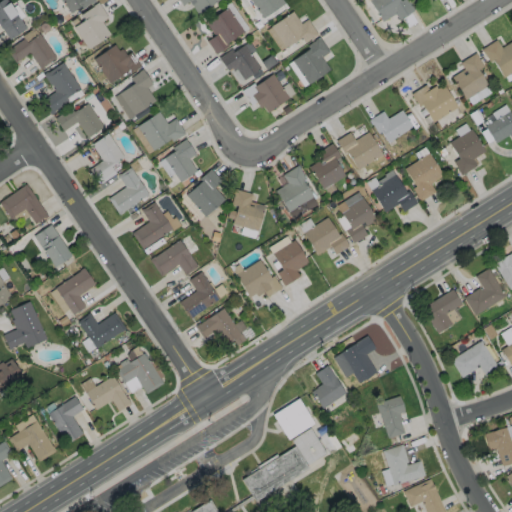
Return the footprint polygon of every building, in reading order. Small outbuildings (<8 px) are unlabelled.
[(5,0),(24,27),(7,38),(0,27),(0,0),(5,0)] [(92,0),(81,8),(79,5),(69,12),(60,0),(92,0)] [(214,0),(196,12),(187,0),(185,0),(180,4),(177,0),(214,0)] [(281,0),(283,2),(261,16),(249,0),(281,0)] [(407,0),(409,2),(408,3),(409,5),(412,9),(397,19),(393,13),(380,21),(366,0),(407,0)] [(107,33),(85,48),(71,26),(81,19),(78,13),(91,4),(95,1),(105,16),(99,20),(107,33)] [(223,47),(214,53),(205,39),(213,34),(204,21),(222,8),(226,6),(242,30),(225,42),(227,44),(223,47)] [(291,10),(300,22),(306,18),(316,33),(311,36),(303,41),(299,36),(284,46),(269,25),(291,10)] [(37,32),(53,56),(40,65),(41,66),(38,68),(26,51),(12,61),(3,48),(7,46),(21,37),(24,41),(37,32)] [(328,68),(306,83),(290,59),(307,47),(305,44),(313,39),(313,38),(317,35),(328,50),(320,56),(328,68)] [(495,39),(500,47),(511,39),(511,70),(502,77),(491,59),(488,61),(483,53),(482,53),(479,49),(495,39)] [(112,43),(116,49),(119,48),(127,60),(122,63),(126,69),(107,82),(90,58),(112,43)] [(243,43),(259,67),(258,67),(261,72),(253,77),(250,73),(242,78),(235,68),(232,69),(230,66),(225,69),(223,65),(217,56),(223,52),(230,47),(232,50),(243,43)] [(486,85),(463,99),(449,76),(462,68),(458,62),(473,52),(476,57),(481,66),(476,69),(486,85)] [(59,61),(77,87),(63,97),(65,99),(51,109),(52,111),(48,114),(38,100),(52,90),(40,73),(44,70),(45,71),(59,61)] [(152,99),(130,114),(116,92),(131,81),(128,76),(136,71),(135,70),(139,68),(150,83),(144,86),(152,99)] [(287,97),(266,111),(262,105),(259,107),(250,94),(255,90),(252,85),(271,72),(287,97)] [(441,84),(455,106),(431,122),(418,102),(423,99),(420,93),(433,85),(435,88),(441,84)] [(84,102),(100,125),(84,136),(73,121),(60,130),(51,117),(68,106),(70,110),(74,108),(74,109),(84,102)] [(400,109),(410,126),(386,141),(379,131),(376,133),(370,124),(367,119),(381,110),(386,118),(400,109)] [(156,110),(164,122),(172,117),(182,132),(178,135),(177,134),(169,140),(167,137),(150,149),(134,126),(156,110)] [(507,110),(511,117),(511,141),(507,134),(493,143),(483,125),(507,110)] [(474,165),(459,174),(456,170),(457,170),(451,161),(456,158),(447,142),(469,128),(483,150),(470,158),(474,165)] [(366,131),(380,154),(355,169),(344,151),(341,153),(333,140),(347,131),(352,139),(366,131)] [(111,170),(95,181),(86,168),(99,159),(88,143),(105,132),(121,156),(108,165),(111,170)] [(194,154),(192,156),(191,155),(186,159),(194,170),(178,182),(161,158),(172,151),(170,148),(183,139),(194,154)] [(343,175),(320,188),(306,166),(320,158),(316,151),(330,142),(337,156),(333,158),(343,175)] [(433,191),(418,201),(415,196),(410,188),(413,186),(402,168),(426,152),(440,175),(428,183),(433,191)] [(311,198),(287,213),(273,190),(285,182),(280,174),(296,164),(299,169),(298,170),(303,177),(300,179),(311,198)] [(128,167),(146,194),(121,211),(121,212),(117,215),(105,198),(123,187),(115,175),(118,173),(118,174),(128,167)] [(223,199),(202,217),(183,195),(199,181),(197,179),(208,169),(219,180),(212,187),(223,199)] [(392,174),(403,191),(406,189),(414,202),(401,211),(395,203),(382,211),(363,182),(372,176),(376,184),(392,174)] [(0,199),(23,183),(45,216),(42,218),(41,217),(32,223),(27,215),(18,221),(17,219),(15,221),(12,217),(8,220),(0,208),(0,199)] [(262,205),(254,231),(229,223),(231,219),(225,217),(227,209),(233,211),(235,206),(229,204),(231,194),(232,188),(250,194),(248,201),(262,205)] [(360,196),(374,218),(364,225),(361,221),(358,223),(364,234),(351,242),(343,230),(348,226),(334,205),(341,200),(344,206),(360,196)] [(151,202),(169,229),(145,245),(145,246),(140,249),(129,233),(146,221),(138,209),(141,208),(151,202)] [(325,216),(336,234),(338,232),(347,245),(333,254),(328,245),(315,254),(296,224),(307,217),(312,225),(325,216)] [(69,255),(52,267),(30,236),(48,224),(69,255)] [(177,239),(195,266),(185,273),(185,274),(183,276),(175,264),(158,276),(147,259),(151,256),(152,256),(177,239)] [(297,275),(282,285),(279,281),(280,281),(275,272),(280,269),(270,253),(292,239),(306,262),(293,270),(297,275)] [(511,286),(507,289),(491,263),(511,250),(511,286)] [(268,287),(254,296),(253,293),(247,296),(233,274),(257,259),(270,279),(265,282),(268,287)] [(82,306),(70,314),(52,288),(77,270),(81,267),(92,284),(75,295),(82,306)] [(464,296),(475,316),(505,297),(487,268),(475,276),(480,287),(464,296)] [(199,271),(211,289),(219,283),(224,291),(216,297),(191,314),(192,315),(188,318),(176,301),(193,290),(186,279),(199,271)] [(0,281),(9,296),(0,301),(0,281)] [(449,324),(435,333),(419,308),(450,289),(459,304),(443,314),(449,324)] [(44,338),(24,347),(21,341),(10,346),(10,347),(7,349),(0,334),(13,328),(9,320),(11,319),(7,309),(27,300),(44,338)] [(225,314),(238,333),(239,333),(243,339),(234,344),(231,339),(226,343),(222,345),(212,330),(201,338),(192,326),(197,323),(220,307),(225,314)] [(87,312),(95,324),(112,312),(123,329),(118,331),(93,348),(75,321),(84,315),(84,314),(87,312)] [(511,361),(507,364),(498,349),(511,340),(511,335),(508,329),(511,326),(511,361)] [(374,372),(356,383),(337,353),(354,343),(353,342),(364,335),(372,348),(363,354),(374,372)] [(478,340),(496,368),(483,376),(475,364),(473,365),(474,367),(459,377),(448,360),(478,340)] [(141,353),(160,383),(144,393),(132,376),(121,383),(119,381),(120,380),(113,370),(141,353)] [(8,358),(20,375),(0,388),(0,361),(1,363),(8,358)] [(343,393),(320,408),(309,392),(314,388),(314,387),(319,384),(312,373),(324,365),(343,393)] [(110,375),(125,398),(128,403),(116,411),(109,400),(93,410),(82,392),(110,375)] [(402,411),(397,413),(398,419),(399,418),(400,421),(398,422),(402,433),(385,438),(377,412),(376,413),(373,403),(397,395),(402,411)] [(80,433),(63,444),(60,440),(61,439),(44,413),(72,396),(80,409),(69,416),(80,433)] [(311,423),(285,439),(270,414),(296,398),(311,423)] [(33,420),(50,446),(53,450),(36,461),(25,443),(13,451),(12,448),(13,448),(6,438),(33,420)] [(503,426),(511,451),(511,460),(499,465),(493,447),(487,449),(481,433),(488,430),(489,431),(503,426)] [(324,452),(305,464),(289,438),(308,427),(324,452)] [(0,464),(9,478),(0,483),(0,440),(1,440),(9,453),(0,458),(0,464)] [(403,463),(404,465),(417,460),(422,475),(391,485),(391,484),(383,486),(378,471),(385,468),(380,450),(399,444),(405,462),(403,463)] [(242,480),(255,501),(308,468),(295,447),(242,480)] [(511,489),(503,476),(511,469),(511,489)] [(428,478),(443,511),(440,511),(424,511),(419,500),(408,506),(401,490),(428,478)] [(191,511),(216,511),(210,501),(191,511)]
